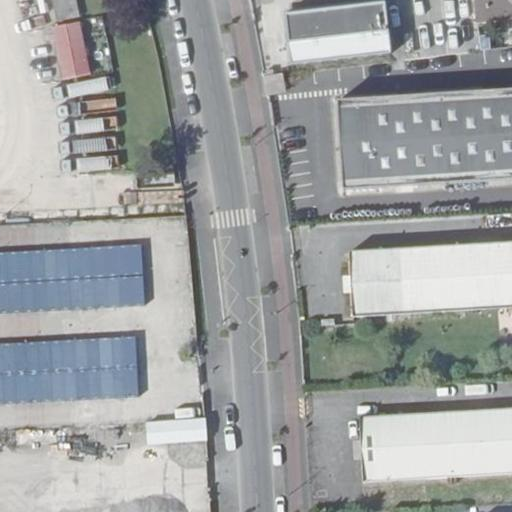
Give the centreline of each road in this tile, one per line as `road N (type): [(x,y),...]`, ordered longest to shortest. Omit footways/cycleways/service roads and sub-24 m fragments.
road 1 (unclassified): [(257,511),(245,303),(193,0)]
road 2 (unknown): [(30,136),(11,0)]
